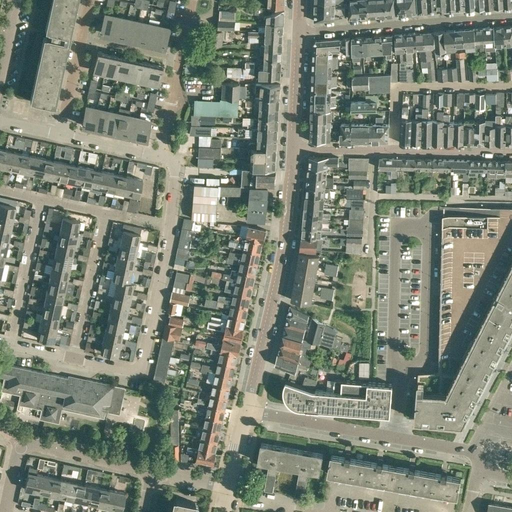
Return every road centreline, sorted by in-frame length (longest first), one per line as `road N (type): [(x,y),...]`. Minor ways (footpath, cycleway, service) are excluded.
road 1 (residential): [(158,156),(174,166),(143,357),(126,370),(73,359)]
road 2 (residential): [(246,411),(282,252),(292,149)]
road 3 (residential): [(479,456),(246,411)]
road 4 (residential): [(511,150),(292,149)]
road 5 (residential): [(73,359),(105,213),(40,200)]
road 6 (residential): [(298,31),(511,15)]
road 7 (residential): [(9,345),(40,200)]
road 8 (residential): [(152,471),(20,444)]
